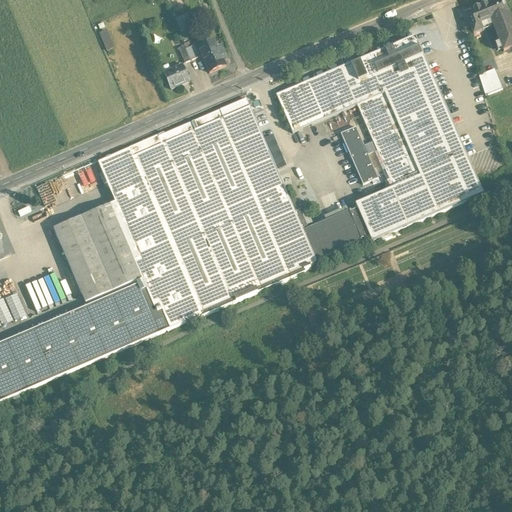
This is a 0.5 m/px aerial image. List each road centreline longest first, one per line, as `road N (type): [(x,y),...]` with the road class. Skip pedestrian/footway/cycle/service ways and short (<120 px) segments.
road 1 (track): [(0,431),(91,396),(155,350),(511,196)]
road 2 (tertiary): [(453,0),(0,193)]
